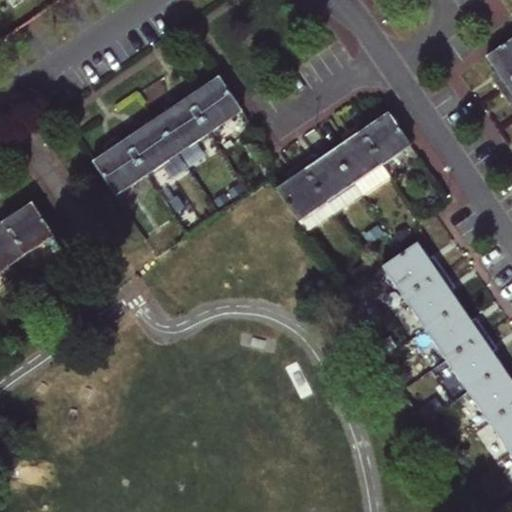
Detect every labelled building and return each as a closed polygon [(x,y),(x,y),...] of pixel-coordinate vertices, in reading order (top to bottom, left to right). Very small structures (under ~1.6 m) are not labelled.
[(502,89),(511,82),(511,40),(488,57),(501,77),(496,81),(502,89)] [(195,89),(184,96),(210,136),(243,114),(219,80),(198,94),(195,89)] [(511,82),(502,89),(508,98),(511,95),(511,82)] [(210,136),(184,96),(174,103),(177,107),(155,121),(180,157),(210,136)] [(382,165),(410,146),(389,116),(370,129),(366,122),(357,128),(382,165)] [(133,131),(122,137),(149,177),(180,157),(155,121),(136,135),(133,131)] [(382,165),(357,128),(348,135),(351,141),(333,153),(354,184),(382,165)] [(149,177),(122,137),(113,144),(116,149),(94,164),(118,199),(149,177)] [(310,160),(302,166),(333,213),(361,194),(354,184),(333,153),(314,166),(310,160)] [(333,213),(302,166),(293,172),(297,177),(277,191),(305,232),(333,213)] [(0,248),(12,267),(55,238),(32,205),(0,226),(0,248)] [(170,222),(145,239),(155,254),(181,236),(170,222)] [(418,246),(384,269),(405,301),(444,274),(437,264),(432,267),(418,246)] [(0,275),(12,267),(0,248),(0,275)] [(405,301),(427,332),(461,309),(447,288),(451,285),(444,274),(405,301)] [(427,332),(448,363),(487,337),(480,327),(475,330),(461,309),(427,332)] [(494,347),(487,337),(448,363),(469,395),(503,371),(489,351),(494,347)] [(511,384),(503,371),(469,395),(490,425),(511,410),(511,384)] [(511,410),(490,425),(511,457),(511,455),(511,410)]
